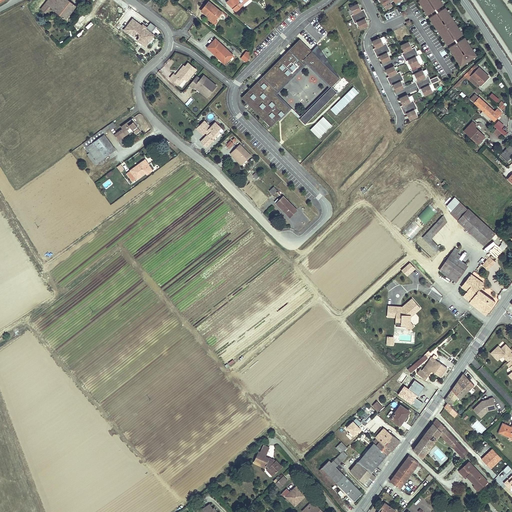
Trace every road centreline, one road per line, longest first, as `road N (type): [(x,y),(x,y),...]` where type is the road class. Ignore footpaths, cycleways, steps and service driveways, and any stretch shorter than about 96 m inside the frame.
road 1 (unclassified): [(233,87),(234,111),(326,208),(299,239),(280,238),(140,103),(141,75),(168,44)]
road 2 (residential): [(358,511),(511,294)]
road 3 (residential): [(366,0),(375,23),(368,49),(398,127)]
road 4 (unclassified): [(326,0),(302,14),(233,87)]
